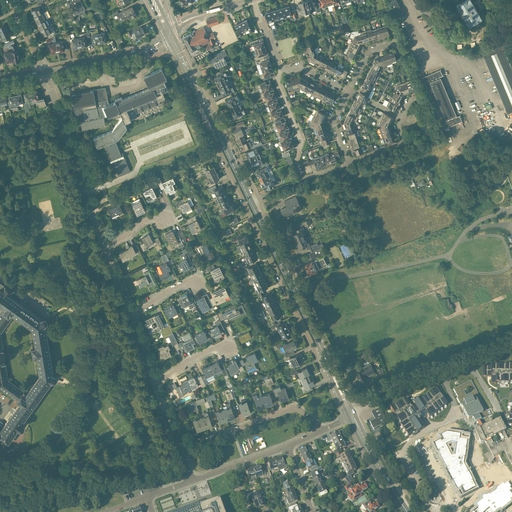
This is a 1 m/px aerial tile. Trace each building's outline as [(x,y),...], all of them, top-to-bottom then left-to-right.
[(85,9),(80,0),(72,0),(68,2),(75,15),(79,13),(80,15),(85,13),(84,10),(85,9)] [(300,13),(300,14),(304,12),(305,15),(309,13),(305,1),(304,1),(304,0),(302,1),(301,2),(298,3),(299,6),(297,7),(299,13),(300,13)] [(312,10),(315,9),(317,12),(321,11),(318,2),(316,3),(315,1),(313,2),(312,0),(305,0),(305,1),(309,13),(313,12),(312,10)] [(397,0),(395,0),(390,2),(395,13),(402,10),(397,0)] [(460,3),(457,5),(461,13),(461,14),(460,14),(462,17),(463,18),(464,17),(468,25),(472,23),(478,20),(481,18),(470,0),(464,0),(460,3)] [(38,4),(39,6),(31,10),(34,16),(34,17),(45,12),(41,3),(38,4)] [(292,14),(289,5),(286,6),(282,7),(285,16),(292,14)] [(124,20),(124,18),(131,15),(132,18),(136,16),(135,13),(135,12),(132,6),(119,13),(118,13),(118,14),(120,17),(119,18),(120,20),(122,21),(124,20)] [(277,9),(280,18),(285,16),(282,7),(280,7),(280,8),(277,9)] [(274,20),(280,18),(277,9),(274,10),(274,9),(271,10),(274,20)] [(268,11),(268,12),(265,13),(268,22),(274,20),(271,10),(268,11)] [(34,17),(37,23),(45,19),(48,18),(45,11),(45,12),(34,17)] [(208,26),(219,23),(217,16),(207,19),(208,26)] [(45,19),(37,23),(40,29),(48,25),(45,19)] [(245,19),(241,21),(245,30),(246,33),(250,32),(250,33),(253,31),(247,19),(245,20),(245,19)] [(386,25),(381,27),(385,37),(390,35),(387,28),(391,27),(389,20),(385,22),(386,25)] [(242,32),(245,30),(241,21),(237,23),(237,24),(235,25),(238,30),(235,32),(238,37),(240,37),(239,36),(243,34),(242,32)] [(43,36),(47,34),(49,38),(52,36),(52,37),(54,35),(56,34),(54,30),(51,32),(50,28),(52,27),(51,24),(48,25),(40,29),(43,36)] [(214,32),(207,35),(204,26),(189,34),(181,38),(184,44),(186,43),(191,51),(192,53),(198,51),(197,48),(209,41),(210,44),(205,46),(207,51),(212,48),(211,45),(214,43),(212,38),(216,37),(214,32)] [(134,39),(143,35),(145,34),(145,33),(146,33),(143,27),(137,30),(136,29),(132,31),(133,33),(132,33),(133,35),(132,35),(134,39)] [(379,39),(385,37),(381,27),(376,29),(379,39)] [(98,43),(100,42),(98,33),(97,29),(87,31),(88,33),(89,38),(92,38),(91,35),(92,35),(94,44),(95,45),(98,44),(98,43)] [(104,32),(98,33),(100,42),(103,42),(103,43),(106,43),(106,41),(106,38),(111,37),(106,29),(104,29),(104,32)] [(374,41),(370,29),(365,30),(369,41),(374,39),(374,41)] [(370,29),(374,41),(379,39),(376,29),(371,30),(370,29)] [(347,31),(345,35),(351,38),(361,43),(363,42),(360,32),(359,32),(359,31),(358,30),(357,30),(354,31),(354,32),(353,33),(354,34),(347,31)] [(365,30),(360,32),(363,42),(369,41),(365,30)] [(11,37),(8,31),(1,34),(3,36),(0,37),(2,41),(4,40),(11,37)] [(85,33),(86,36),(84,36),(84,33),(80,34),(80,35),(78,35),(78,37),(80,47),(82,46),(82,47),(86,47),(86,45),(85,41),(87,41),(86,39),(89,38),(88,33),(85,33)] [(77,47),(80,47),(78,37),(72,39),(74,48),(74,49),(78,48),(77,47)] [(359,48),(361,43),(351,38),(349,43),(359,48)] [(254,45),(255,50),(265,47),(265,46),(264,42),(263,42),(263,41),(259,42),(258,39),(249,42),(250,45),(254,45)] [(10,45),(14,43),(13,40),(9,42),(4,44),(5,47),(8,46),(9,49),(10,48),(9,45),(10,45)] [(55,52),(57,51),(55,42),(55,41),(53,41),(53,43),(48,44),(46,45),(47,48),(49,48),(50,48),(51,53),(52,53),(55,53),(55,52)] [(55,42),(57,51),(58,51),(58,52),(61,51),(64,50),(63,44),(64,44),(63,41),(55,42)] [(508,113),(511,111),(511,64),(502,42),(482,51),(508,113)] [(9,45),(10,48),(12,47),(13,51),(5,53),(5,55),(4,55),(5,58),(6,58),(7,62),(8,63),(11,62),(11,61),(13,61),(13,62),(20,61),(19,57),(20,56),(19,53),(18,53),(18,50),(17,50),(15,46),(14,43),(10,45),(9,45)] [(303,46),(305,52),(315,48),(313,43),(303,46)] [(349,43),(347,48),(356,53),(359,48),(349,43)] [(255,57),(256,60),(264,57),(263,54),(267,53),(266,51),(267,51),(266,47),(265,47),(255,50),(257,55),(255,57)] [(306,56),(307,57),(317,53),(318,54),(319,52),(318,47),(317,48),(315,48),(305,52),(306,54),(304,55),(305,57),(306,56)] [(354,58),(356,53),(347,48),(344,53),(354,58)] [(215,70),(228,64),(225,57),(228,56),(225,50),(209,58),(215,70)] [(391,61),(400,59),(398,52),(394,53),(394,51),(388,53),(392,63),(391,61)] [(308,61),(314,64),(319,54),(318,54),(317,53),(307,57),(308,61)] [(388,53),(383,55),(387,65),(392,63),(388,53)] [(319,54),(314,64),(319,66),(323,58),(324,57),(319,54)] [(384,57),(379,58),(382,67),(382,68),(382,69),(383,70),(387,67),(387,65),(383,55),(384,57)] [(324,57),(323,58),(319,66),(324,69),(328,61),(329,59),(324,56),(324,57)] [(262,68),(271,65),(271,64),(270,60),(270,61),(269,59),(265,60),(264,57),(256,60),(257,63),(260,63),(262,68)] [(375,60),(372,66),(381,71),(382,69),(382,68),(382,67),(379,58),(375,60)] [(324,69),(329,71),(333,63),(328,61),(324,69)] [(334,61),(333,63),(329,71),(334,74),(339,64),(334,61)] [(339,64),(334,74),(338,76),(342,68),(343,66),(339,64)] [(271,66),(271,65),(262,68),(263,73),(261,75),(262,78),(270,75),(269,72),(273,71),(273,69),(272,65),(271,66)] [(379,75),(381,71),(372,66),(369,71),(379,75)] [(104,118),(114,113),(116,119),(122,116),(113,129),(111,130),(111,131),(93,138),(97,147),(104,145),(111,162),(113,161),(119,176),(130,171),(123,153),(121,154),(115,140),(118,139),(127,127),(124,122),(137,117),(137,114),(134,108),(136,107),(138,113),(160,104),(159,101),(164,99),(162,91),(168,89),(166,84),(165,84),(163,80),(166,78),(161,68),(151,73),(153,76),(146,79),(149,87),(150,86),(150,88),(122,98),(121,96),(115,99),(116,101),(110,104),(108,99),(105,87),(93,90),(72,95),(74,107),(77,121),(81,120),(82,122),(80,122),(82,130),(105,126),(104,118)] [(347,71),(342,68),(338,76),(343,79),(344,76),(346,77),(347,74),(346,73),(347,71)] [(214,77),(217,83),(226,78),(225,76),(227,75),(224,69),(219,71),(220,74),(214,77)] [(439,70),(423,77),(444,128),(461,122),(458,115),(455,117),(439,77),(442,76),(439,70)] [(369,71),(367,76),(376,80),(379,75),(369,71)] [(374,85),(376,80),(367,76),(364,80),(372,84),(374,85)] [(299,89),(301,90),(306,80),(300,77),(296,78),(299,87),(299,88),(299,89)] [(227,78),(226,78),(217,83),(220,89),(229,84),(227,82),(229,81),(227,78)] [(299,88),(299,87),(296,78),(291,80),(294,90),(299,89),(299,88)] [(295,91),(294,90),(291,80),(285,82),(288,90),(289,93),(295,92),(295,91)] [(311,82),(306,80),(301,90),(306,92),(311,82)] [(364,80),(362,85),(370,89),(372,84),(364,80)] [(411,80),(406,82),(409,92),(414,90),(411,80)] [(261,88),(263,92),(264,93),(269,90),(273,89),(272,88),(273,88),(271,84),(270,83),(266,84),(265,81),(257,85),(258,88),(261,88)] [(306,92),(311,94),(316,85),(311,82),(306,92)] [(401,84),(404,94),(409,92),(406,82),(401,84)] [(229,84),(220,89),(223,94),(229,92),(230,94),(235,92),(232,86),(231,84),(229,84)] [(403,96),(404,94),(401,84),(396,85),(393,91),(403,96)] [(321,87),(316,85),(311,94),(316,97),(321,87)] [(370,89),(362,85),(359,90),(369,95),(371,90),(370,89)] [(326,90),(321,87),(316,97),(321,99),(326,90)] [(30,92),(32,100),(33,102),(37,101),(39,107),(46,105),(44,98),(42,99),(41,96),(39,96),(38,93),(37,93),(37,91),(34,91),(33,90),(32,91),(31,91),(31,92),(30,92)] [(270,93),(269,90),(264,93),(263,92),(260,93),(262,97),(265,97),(267,101),(267,102),(272,99),(276,98),(276,97),(275,93),(274,93),(274,92),(270,93)] [(330,92),(326,90),(321,99),(326,102),(330,92)] [(359,90),(358,92),(359,93),(356,99),(363,102),(363,103),(365,103),(368,97),(369,95),(359,90)] [(26,103),(24,103),(26,112),(29,111),(28,108),(30,108),(29,101),(32,100),(30,92),(30,91),(29,91),(28,91),(27,92),(27,93),(24,93),(26,103)] [(400,101),(403,96),(393,91),(395,92),(393,97),(391,96),(400,101)] [(235,92),(230,94),(231,97),(225,100),(228,106),(240,100),(239,97),(238,98),(235,92)] [(330,92),(326,102),(331,104),(335,95),(330,92)] [(17,95),(15,95),(17,105),(19,104),(19,106),(23,105),(21,94),(20,94),(20,93),(19,93),(18,93),(17,94),(17,95)] [(17,107),(17,105),(15,95),(12,96),(12,95),(11,95),(9,95),(9,96),(8,96),(11,108),(17,107)] [(398,106),(400,101),(391,96),(388,101),(398,106)] [(355,98),(353,104),(362,108),(365,103),(363,103),(363,102),(356,99),(355,98)] [(269,106),(271,110),(271,111),(276,108),(280,107),(280,106),(279,102),(278,102),(277,101),(274,102),(272,99),(267,102),(267,101),(264,103),(265,106),(269,106)] [(228,106),(231,112),(240,108),(241,107),(240,105),(242,104),(240,100),(228,106)] [(396,111),(398,106),(388,101),(386,106),(396,111)] [(362,108),(353,104),(350,108),(360,113),(362,108)] [(241,110),(240,108),(231,112),(234,118),(240,115),(241,117),(246,115),(243,109),(241,110)] [(277,111),(276,108),(271,111),(271,110),(268,112),(269,115),(272,115),(274,120),(284,116),(283,115),(284,115),(282,111),(281,110),(277,111)] [(350,108),(348,113),(358,118),(360,113),(350,108)] [(316,110),(314,115),(323,119),(326,114),(316,110)] [(380,117),(390,122),(392,117),(383,112),(380,117)] [(356,121),(358,118),(348,113),(346,118),(355,123),(356,124),(358,124),(359,122),(356,121)] [(264,125),(260,115),(256,117),(260,127),(264,125)] [(312,125),(322,122),(323,119),(314,115),(310,121),(308,120),(307,122),(309,126),(312,125)] [(389,124),(390,122),(380,117),(377,123),(379,128),(380,127),(389,124)] [(355,123),(346,118),(346,129),(354,126),(356,125),(356,124),(355,123)] [(272,123),(273,126),(277,126),(279,130),(279,131),(284,129),(288,127),(288,126),(287,122),(286,123),(285,121),(282,122),(280,119),(272,123)] [(314,130),(315,130),(324,127),(322,122),(312,125),(314,130)] [(380,133),(391,129),(389,124),(380,127),(379,128),(380,133)] [(235,138),(244,134),(247,132),(252,130),(255,129),(254,125),(251,127),(242,131),(240,127),(232,131),(233,133),(235,138)] [(346,129),(348,134),(356,131),(358,130),(356,125),(354,126),(346,129)] [(325,132),(324,127),(315,130),(317,135),(319,134),(325,132)] [(280,135),(282,139),(282,140),(286,139),(292,136),(291,135),(292,135),(290,131),(290,132),(289,130),(285,131),(284,129),(279,131),(279,130),(276,132),(277,135),(280,135)] [(380,133),(382,138),(392,134),(391,129),(380,133)] [(319,134),(320,139),(329,136),(327,131),(325,132),(319,134)] [(244,134),(235,138),(239,146),(244,143),(247,141),(246,139),(244,134)] [(394,140),(392,134),(382,138),(384,143),(394,140)] [(322,144),(331,142),(329,136),(320,139),(322,144)] [(349,145),(360,141),(358,136),(349,139),(348,139),(349,145)] [(244,143),(239,146),(242,150),(250,146),(251,146),(252,149),(262,144),(261,141),(255,144),(253,139),(252,139),(249,141),(247,141),(244,143)] [(287,141),(286,139),(282,140),(282,139),(278,141),(279,144),(282,145),(284,150),(289,148),(290,150),(293,148),(294,147),(294,146),(292,141),(291,142),(291,140),(287,141)] [(349,145),(351,150),(361,146),(360,141),(349,145)] [(363,151),(361,146),(351,150),(353,155),(363,151)] [(256,154),(258,153),(256,148),(245,152),(246,155),(246,156),(246,157),(247,157),(248,158),(256,154)] [(256,154),(248,158),(250,163),(258,159),(261,158),(258,153),(256,154)] [(332,163),(329,153),(323,155),(327,165),(332,163)] [(329,153),(332,163),(337,161),(334,153),(329,155),(329,153)] [(322,167),(327,165),(323,155),(318,157),(322,167)] [(314,160),(317,168),(322,167),(318,157),(313,158),(314,160)] [(261,158),(258,159),(250,163),(250,164),(250,165),(251,165),(252,168),(260,164),(261,166),(266,164),(267,164),(266,162),(263,163),(261,158)] [(306,172),(311,170),(309,162),(308,160),(303,162),(306,172)] [(260,166),(261,169),(256,171),(257,173),(256,174),(258,177),(267,173),(271,171),(268,164),(267,164),(266,164),(261,166),(260,166)] [(208,165),(204,167),(206,173),(204,174),(206,177),(208,176),(216,172),(213,166),(209,168),(208,165)] [(267,173),(258,177),(261,183),(271,178),(272,178),(274,177),(271,171),(267,173)] [(216,172),(208,176),(211,182),(208,184),(209,187),(215,184),(214,181),(219,179),(218,176),(218,175),(217,173),(216,172)] [(499,185),(506,176),(501,172),(494,182),(499,185)] [(474,182),(478,185),(484,176),(479,174),(474,182)] [(162,182),(159,177),(153,180),(155,186),(159,184),(161,189),(164,188),(167,194),(176,190),(172,183),(175,182),(173,177),(162,182)] [(272,178),(271,178),(261,183),(264,189),(267,188),(268,188),(273,186),(275,184),(279,183),(278,181),(276,182),(275,180),(274,181),(272,178)] [(156,188),(155,186),(153,180),(149,182),(151,184),(149,185),(150,187),(143,191),(146,199),(147,199),(148,201),(154,198),(154,197),(157,196),(153,189),(156,188)] [(216,192),(217,196),(225,192),(222,186),(217,188),(215,185),(209,188),(210,191),(211,190),(212,194),(216,192)] [(228,198),(225,192),(217,196),(219,199),(216,201),(217,203),(220,202),(228,198)] [(295,196),(289,199),(286,200),(289,205),(281,209),(285,217),(301,209),(295,196)] [(186,211),(192,208),(191,207),(194,206),(191,200),(188,201),(186,197),(175,203),(177,208),(180,207),(182,212),(185,210),(186,211)] [(110,203),(112,207),(108,209),(111,217),(119,213),(119,215),(124,213),(119,204),(122,203),(120,198),(110,203)] [(228,198),(220,202),(222,205),(218,206),(220,209),(221,209),(223,208),(224,207),(223,207),(232,203),(231,203),(228,198)] [(140,200),(131,203),(135,211),(137,214),(140,213),(145,211),(140,200)] [(235,209),(232,203),(223,207),(224,207),(223,208),(221,209),(222,212),(220,213),(222,217),(232,213),(231,211),(235,209)] [(195,215),(187,219),(193,231),(197,229),(198,231),(201,229),(195,215)] [(232,233),(229,227),(223,231),(223,232),(220,233),(221,235),(222,234),(222,235),(224,234),(225,236),(232,233)] [(293,234),(296,240),(302,237),(301,234),(303,233),(301,227),(294,230),(295,233),(293,234)] [(180,238),(183,244),(187,242),(185,239),(186,238),(182,229),(177,232),(180,238)] [(165,234),(170,247),(177,243),(179,248),(184,245),(183,244),(180,238),(177,240),(173,231),(165,234)] [(147,248),(146,246),(153,243),(155,247),(161,244),(158,237),(152,240),(149,234),(141,238),(143,242),(140,243),(143,250),(147,248)] [(240,241),(241,244),(249,241),(250,240),(247,234),(243,236),(242,234),(232,239),(234,242),(236,241),(237,243),(240,241)] [(305,243),(302,237),(296,240),(297,244),(295,245),(297,250),(304,247),(303,244),(305,243)] [(244,250),(251,247),(249,241),(241,244),(236,247),(239,252),(240,252),(244,250)] [(206,242),(197,246),(202,256),(201,256),(204,262),(210,259),(210,258),(214,256),(211,249),(209,250),(206,242)] [(129,248),(119,253),(122,260),(136,253),(132,245),(128,247),(129,248)] [(191,246),(185,249),(187,253),(189,256),(195,254),(191,246)] [(254,253),(251,247),(244,250),(240,252),(241,254),(245,253),(247,256),(254,253)] [(190,267),(188,263),(191,261),(189,256),(187,253),(185,249),(182,250),(186,258),(183,260),(183,261),(178,263),(179,265),(181,267),(182,267),(184,270),(190,267)] [(322,255),(320,249),(308,253),(312,261),(305,264),(306,266),(305,266),(308,273),(309,273),(310,274),(317,271),(316,270),(323,266),(319,258),(318,259),(317,257),(322,255)] [(257,259),(254,253),(247,256),(249,259),(242,263),(243,266),(248,264),(247,263),(257,259)] [(168,265),(171,264),(166,254),(160,256),(164,263),(159,265),(159,266),(158,266),(160,269),(161,269),(163,273),(160,274),(162,279),(170,275),(168,271),(170,269),(168,265)] [(249,270),(251,273),(259,269),(256,263),(248,267),(247,266),(244,267),(246,271),(249,270)] [(219,265),(214,268),(213,264),(205,268),(207,272),(210,270),(215,280),(219,278),(220,280),(225,277),(219,265)] [(252,277),(251,281),(262,275),(259,269),(251,273),(252,277)] [(148,283),(150,286),(155,284),(148,270),(144,272),(145,275),(136,279),(140,287),(148,283)] [(255,282),(257,285),(265,281),(262,275),(251,281),(252,283),(255,282)] [(257,285),(253,287),(258,296),(264,293),(262,290),(267,287),(265,281),(257,285)] [(44,318),(43,318),(42,319),(9,295),(12,291),(10,290),(11,288),(8,286),(7,287),(0,282),(0,304),(6,308),(0,316),(0,386),(18,399),(16,401),(20,403),(0,430),(0,437),(7,442),(9,440),(8,440),(18,427),(19,428),(20,428),(21,428),(22,428),(23,428),(23,427),(23,426),(23,425),(23,424),(21,422),(51,381),(52,381),(53,381),(54,381),(54,380),(55,380),(55,379),(56,379),(56,378),(56,377),(56,376),(55,376),(55,375),(54,375),(53,375),(45,324),(46,323),(47,322),(47,321),(47,320),(46,320),(46,319),(45,319),(45,318),(44,318)] [(213,306),(217,304),(223,301),(222,299),(229,296),(224,286),(211,292),(213,297),(209,298),(213,306)] [(264,294),(264,293),(258,296),(260,300),(263,298),(265,301),(272,298),(269,292),(264,294)] [(213,306),(209,298),(207,293),(201,296),(201,297),(196,299),(202,311),(209,308),(210,308),(213,306)] [(192,299),(189,300),(186,294),(181,297),(177,300),(180,304),(181,306),(184,307),(186,305),(188,305),(190,308),(192,307),(193,309),(192,310),(196,310),(197,310),(194,303),(193,301),(192,299)] [(275,304),(272,298),(265,301),(266,305),(263,306),(264,309),(275,304)] [(179,309),(177,310),(173,303),(170,305),(164,309),(168,318),(177,313),(179,317),(182,316),(179,309)] [(242,304),(222,313),(221,311),(216,313),(220,320),(224,318),(224,319),(228,317),(229,319),(245,311),(242,304)] [(266,315),(278,309),(275,304),(264,309),(263,310),(266,315)] [(270,325),(277,322),(276,318),(281,315),(278,309),(266,315),(268,318),(266,319),(269,326),(270,325)] [(168,324),(164,326),(158,313),(145,320),(150,332),(159,328),(163,337),(168,335),(173,333),(168,324)] [(221,333),(220,330),(219,328),(222,326),(220,320),(214,322),(216,326),(210,329),(214,336),(221,333)] [(278,329),(279,332),(288,328),(285,322),(281,324),(280,321),(277,322),(270,325),(271,328),(277,325),(279,329),(278,329)] [(244,332),(243,333),(238,335),(241,342),(252,337),(250,334),(253,333),(250,326),(243,329),(244,332)] [(291,334),(288,328),(279,332),(281,334),(282,334),(283,338),(291,334)] [(196,336),(193,337),(195,342),(198,341),(199,343),(208,339),(203,329),(194,333),(196,336)] [(180,338),(182,341),(178,343),(181,350),(185,348),(186,351),(195,347),(193,344),(195,343),(195,342),(193,337),(190,331),(182,335),(182,337),(180,338)] [(168,335),(171,343),(168,344),(164,346),(163,345),(158,347),(159,350),(158,351),(161,357),(164,356),(165,357),(171,354),(169,349),(170,348),(169,347),(177,343),(173,333),(168,335)] [(293,340),(285,344),(284,341),(276,344),(278,347),(282,345),(285,352),(284,352),(286,356),(289,355),(294,353),(293,350),(297,348),(296,346),(297,346),(293,340)] [(239,360),(240,363),(242,365),(245,364),(248,370),(256,366),(254,362),(258,360),(254,351),(245,356),(247,360),(244,361),(242,358),(239,360)] [(300,353),(290,358),(289,355),(286,356),(283,358),(285,361),(289,359),(293,366),(304,361),(300,353)] [(233,362),(227,365),(232,375),(244,370),(242,365),(240,363),(238,364),(235,359),(232,360),(233,362)] [(217,361),(209,364),(214,374),(221,370),(224,376),(228,374),(224,366),(220,367),(217,361)] [(204,373),(201,375),(205,385),(209,383),(208,380),(215,376),(214,374),(209,364),(201,368),(204,373)] [(359,371),(356,373),(360,381),(366,378),(365,377),(375,372),(370,364),(361,368),(361,367),(358,368),(359,371)] [(482,366),(482,377),(491,377),(491,384),(496,384),(496,383),(500,383),(509,384),(509,383),(511,383),(511,402),(511,403),(511,411),(510,411),(510,416),(509,416),(509,420),(508,420),(508,425),(511,425),(511,364),(504,365),(504,366),(491,366),(491,367),(482,366)] [(306,367),(297,371),(300,378),(308,374),(310,373),(306,367)] [(306,388),(307,392),(313,389),(311,386),(312,386),(311,386),(315,384),(312,379),(311,380),(308,374),(300,378),(306,388)] [(194,376),(187,379),(192,388),(200,384),(201,387),(205,385),(201,375),(195,378),(194,376)] [(183,392),(192,388),(187,379),(181,382),(182,384),(177,387),(181,396),(184,394),(183,392)] [(473,418),(475,423),(489,416),(472,382),(470,381),(453,390),(458,398),(457,399),(468,421),(473,418)] [(289,398),(285,387),(280,388),(279,386),(272,388),(275,394),(278,393),(281,401),(289,398)] [(394,406),(390,408),(401,425),(400,425),(408,437),(416,431),(417,433),(425,428),(420,420),(427,416),(429,419),(437,413),(436,412),(447,405),(436,389),(428,394),(429,395),(422,400),(421,398),(413,403),(414,405),(411,407),(406,399),(395,407),(394,406)] [(261,395),(266,406),(273,403),(269,392),(261,395)] [(258,409),(266,406),(261,395),(257,397),(256,394),(253,395),(258,409)] [(208,414),(201,417),(205,428),(212,425),(210,418),(207,408),(206,408),(204,402),(207,400),(206,396),(197,399),(195,400),(196,405),(203,402),(208,414)] [(242,414),(243,416),(250,413),(250,412),(246,399),(241,401),(241,402),(238,403),(242,415),(242,414)] [(235,417),(231,406),(230,403),(225,404),(226,405),(223,407),(223,409),(227,420),(228,420),(229,421),(235,419),(235,417)] [(197,431),(205,428),(201,417),(198,409),(196,405),(189,407),(190,412),(196,410),(199,417),(193,420),(197,431)] [(220,423),(227,420),(223,409),(216,412),(220,423)] [(380,410),(372,413),(376,421),(377,421),(378,420),(381,425),(386,422),(380,410)] [(377,421),(376,421),(369,424),(373,431),(381,428),(380,425),(381,425),(378,420),(377,421)] [(331,441),(333,444),(341,440),(338,434),(330,438),(329,435),(327,436),(321,438),(322,442),(325,440),(327,443),(331,441)] [(440,441),(433,445),(437,453),(446,470),(452,483),(452,482),(457,492),(458,491),(460,497),(476,489),(472,482),(473,482),(468,473),(468,474),(463,465),(464,459),(465,459),(466,450),(468,437),(460,436),(447,434),(440,437),(442,441),(441,442),(440,441)] [(333,452),(335,456),(341,453),(339,450),(345,447),(343,443),(344,443),(342,440),(342,441),(341,440),(333,444),(335,448),(334,449),(335,451),(333,452)] [(299,452),(302,458),(308,455),(310,454),(306,446),(301,449),(301,450),(299,452)] [(342,456),(341,453),(335,456),(337,459),(340,458),(342,463),(351,459),(348,454),(342,456)] [(311,461),(308,455),(302,458),(305,464),(311,461)] [(274,461),(277,469),(279,472),(286,469),(285,465),(284,466),(281,458),(274,461)] [(354,481),(351,477),(354,474),(353,472),(356,470),(352,463),(353,462),(352,460),(351,460),(351,459),(342,463),(341,464),(347,475),(348,477),(344,479),(348,485),(354,481)] [(313,460),(311,461),(305,464),(308,470),(310,469),(311,472),(318,469),(316,466),(313,460)] [(270,471),(277,469),(274,461),(268,463),(269,467),(267,467),(269,472),(271,472),(270,471)] [(253,469),(256,479),(263,477),(259,466),(253,469)] [(311,476),(313,482),(320,479),(323,478),(320,471),(322,470),(321,468),(318,469),(311,472),(313,475),(310,476),(311,476)] [(256,479),(253,469),(246,471),(249,482),(256,479)] [(316,488),(323,485),(320,479),(313,482),(316,488)] [(286,492),(293,489),(290,482),(283,485),(286,492)] [(496,511),(500,509),(501,510),(511,501),(510,499),(511,498),(511,488),(511,489),(510,487),(511,486),(507,482),(504,485),(503,483),(496,489),(496,490),(490,495),(489,494),(486,497),(485,496),(481,499),(482,501),(475,506),(478,509),(473,511),(496,511)] [(356,488),(355,486),(353,488),(351,484),(344,488),(347,492),(348,492),(350,495),(348,496),(348,497),(350,501),(351,501),(354,499),(355,500),(361,496),(361,495),(362,494),(362,492),(367,489),(364,485),(363,485),(363,484),(356,488)] [(323,485),(316,488),(321,497),(327,494),(323,485)] [(251,496),(254,503),(262,500),(264,499),(261,489),(255,492),(256,494),(251,496)] [(295,495),(293,489),(286,492),(283,492),(284,495),(287,494),(288,498),(295,495)] [(297,502),(295,495),(288,498),(286,499),(288,505),(297,502)] [(367,501),(364,496),(354,502),(357,507),(367,501)] [(171,498),(161,502),(165,511),(167,511),(176,509),(171,498)] [(218,511),(214,500),(197,507),(182,511),(218,511)] [(267,506),(264,507),(262,500),(254,503),(256,510),(261,508),(262,511),(268,509),(267,506)] [(369,501),(362,506),(364,510),(365,511),(375,511),(374,511),(375,510),(376,511),(377,510),(377,509),(378,508),(378,507),(378,506),(377,505),(376,505),(375,504),(374,504),(373,503),(371,504),(369,501)]
